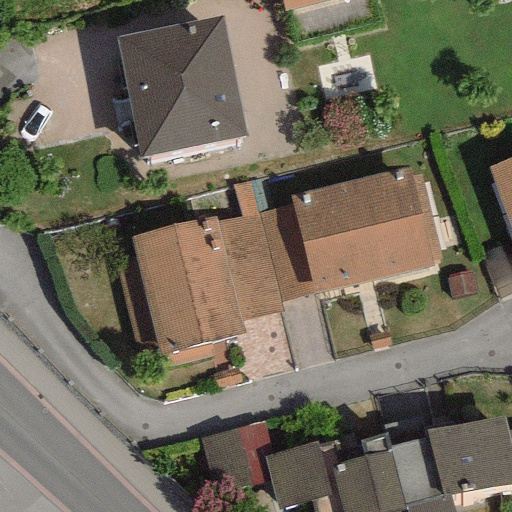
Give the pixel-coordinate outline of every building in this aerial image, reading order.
[(279,0),(282,11),(326,0),(279,0)] [(220,18),(113,40),(138,158),(245,135),(220,18)] [(511,158),(487,167),(511,235),(511,158)] [(409,167),(289,196),(291,206),(312,296),(433,267),(432,262),(411,178),(409,167)] [(411,178),(432,262),(440,260),(419,176),(411,178)] [(256,215),(279,305),(312,296),(291,206),(256,215)] [(217,225),(241,322),(281,313),(279,305),(256,215),(217,225)] [(241,322),(217,225),(214,218),(129,239),(135,262),(155,343),(158,357),(244,334),(241,322)] [(133,344),(155,343),(135,262),(116,272),(133,344)] [(502,417),(424,431),(427,438),(440,497),(401,505),(403,511),(452,511),(448,496),(511,485),(511,430),(506,432),(502,417)] [(270,454),(262,425),(200,440),(214,495),(266,482),(260,457),(270,454)] [(427,438),(388,447),(389,453),(401,505),(440,497),(427,438)] [(403,511),(401,505),(389,453),(340,466),(333,443),(318,447),(316,441),(270,454),(260,457),(266,482),(277,510),(309,501),(312,511),(403,511)]
